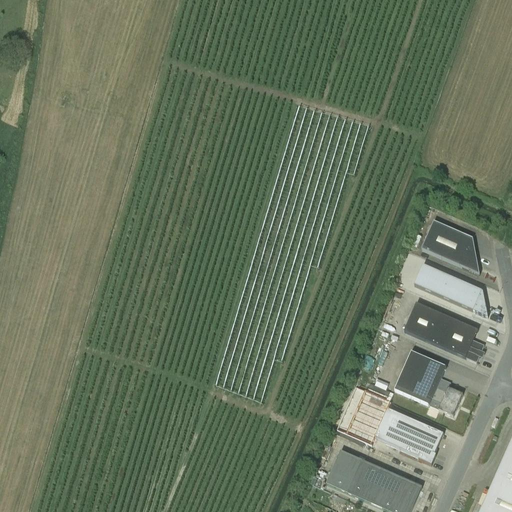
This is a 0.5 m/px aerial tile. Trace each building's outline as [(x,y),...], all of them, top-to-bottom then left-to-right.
[(479,277),(475,254),(468,251),(473,241),(433,224),(421,251),(479,277)] [(482,293),(423,268),(414,288),(488,320),(485,307),(477,303),(482,293)] [(480,359),(482,355),(481,355),(484,348),(473,343),(478,333),(460,325),(451,321),(416,306),(404,334),(439,350),(465,361),(477,365),(479,358),(480,359)] [(436,392),(438,389),(446,370),(411,354),(394,393),(429,408),(432,401),(441,405),(438,412),(453,419),(463,396),(448,390),(445,396),(436,392)] [(368,390),(388,399),(390,394),(370,385),(368,390)] [(367,396),(348,439),(372,449),(391,405),(367,396)] [(418,462),(431,468),(436,458),(434,457),(444,437),(387,412),(374,441),(419,461),(418,462)] [(511,511),(511,445),(482,511),(511,511)] [(382,511),(411,511),(422,490),(360,462),(341,454),(326,487),(346,496),(382,511)]
